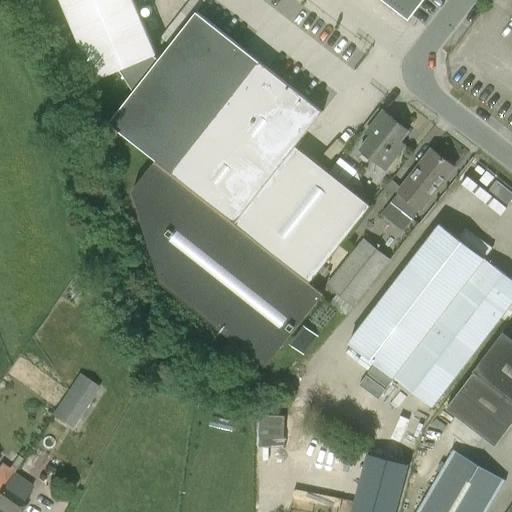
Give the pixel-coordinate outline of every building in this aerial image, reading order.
[(62,0),(97,79),(157,53),(134,0),(385,0),(407,17),(420,0),(62,0)] [(177,296),(295,146),(322,111),(196,12),(108,124),(156,161),(133,191),(162,284),(177,296)] [(385,170),(404,146),(399,142),(408,131),(383,112),(366,134),(370,137),(360,150),(385,170)] [(370,205),(295,146),(177,296),(266,367),(324,294),(310,282),(370,205)] [(390,203),(411,220),(419,210),(453,168),(431,150),(390,203)] [(331,170),(347,183),(355,172),(339,159),(331,170)] [(349,343),(394,377),(483,260),(439,225),(349,343)] [(364,240),(326,287),(351,307),(388,260),(364,240)] [(511,302),(511,281),(483,260),(394,377),(432,407),(511,302)] [(304,354),(317,335),(303,325),(290,344),(304,354)] [(447,409),(496,446),(511,424),(511,341),(503,335),(474,373),(447,409)] [(99,388),(80,376),(57,411),(76,423),(99,388)] [(106,394),(98,409),(113,416),(120,402),(106,394)] [(487,511),(505,482),(496,476),(453,451),(417,511),(487,511)] [(396,511),(409,466),(369,455),(353,511),(396,511)] [(2,465),(0,466),(0,480),(5,483),(13,472),(15,469),(11,465),(8,469),(2,465)] [(5,483),(0,490),(0,507),(6,511),(18,511),(28,499),(24,497),(32,486),(13,472),(5,483)]
